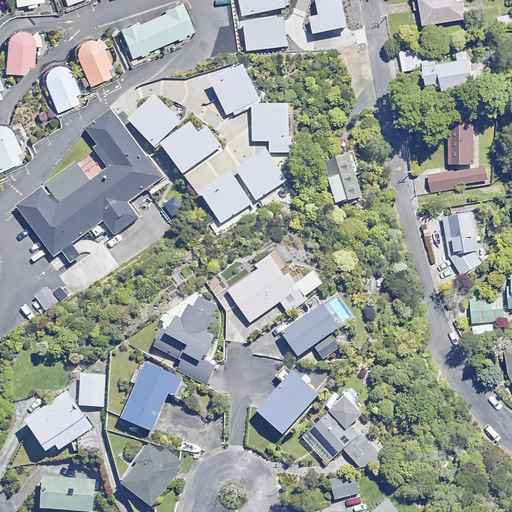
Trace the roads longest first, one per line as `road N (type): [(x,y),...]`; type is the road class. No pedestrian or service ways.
road 1 (residential): [(365,0),(417,262),(448,353),(511,432)]
road 2 (residential): [(198,511),(208,478),(228,466),(256,479),(251,511)]
